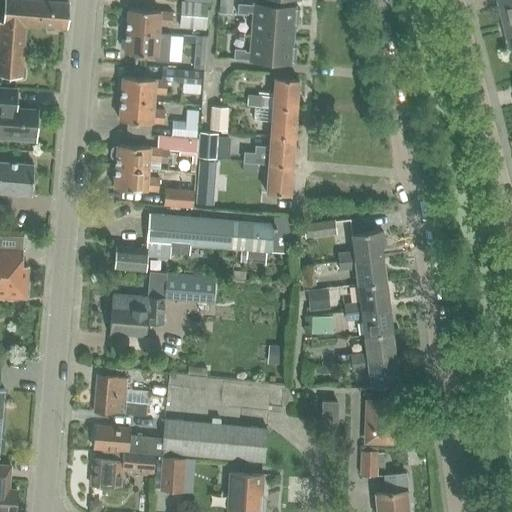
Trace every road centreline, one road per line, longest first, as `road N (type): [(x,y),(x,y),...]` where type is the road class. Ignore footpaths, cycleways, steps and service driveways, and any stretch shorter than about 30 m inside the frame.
road 1 (residential): [(458,511),(419,201),(400,151),(374,0)]
road 2 (tertiary): [(44,511),(86,0)]
road 3 (residential): [(511,235),(455,0)]
